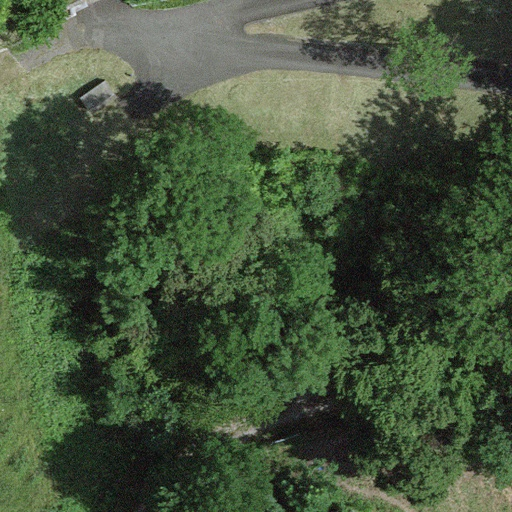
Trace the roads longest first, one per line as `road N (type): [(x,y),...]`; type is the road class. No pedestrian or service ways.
road 1 (track): [(167,511),(223,437),(511,353)]
road 2 (track): [(511,83),(250,54),(136,109)]
road 3 (track): [(223,67),(141,34),(85,40),(2,72)]
road 4 (track): [(173,47),(233,16),(298,0)]
